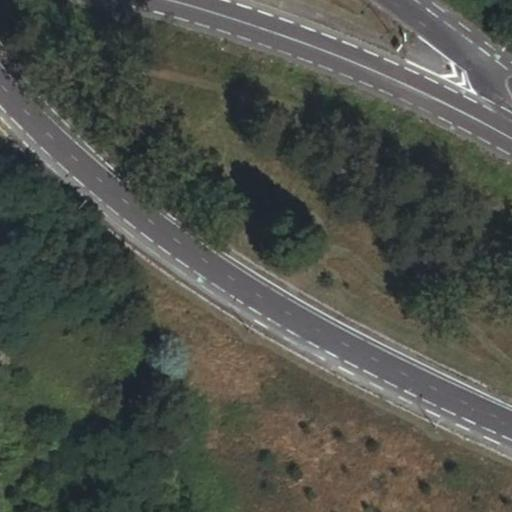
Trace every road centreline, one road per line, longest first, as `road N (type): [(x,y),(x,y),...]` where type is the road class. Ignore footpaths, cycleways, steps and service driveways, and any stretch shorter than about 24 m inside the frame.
road 1 (tertiary): [(0,87),(20,114),(203,270),(289,323),(511,428)]
road 2 (tertiary): [(511,140),(461,109),(294,40),(156,0)]
road 3 (tertiary): [(511,84),(396,0)]
